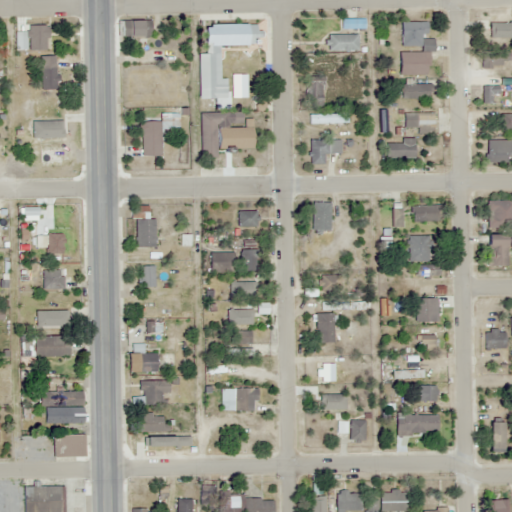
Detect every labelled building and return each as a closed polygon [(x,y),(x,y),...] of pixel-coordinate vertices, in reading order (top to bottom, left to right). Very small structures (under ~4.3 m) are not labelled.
[(501,19),(477,19),(477,34),(501,34),(501,19)] [(148,21),(120,21),(120,38),(148,38),(148,21)] [(425,22),(400,22),(400,47),(428,47),(428,40),(425,40),(425,22)] [(198,99),(226,98),(225,78),(219,78),(219,45),(257,45),(256,24),(203,24),(203,53),(197,53),(198,99)] [(27,51),(46,51),(46,26),(27,26),(27,51)] [(356,51),(356,35),(327,35),(327,51),(356,51)] [(479,51),(479,66),(509,66),(509,51),(479,51)] [(397,74),(427,74),(427,52),(397,52),(397,74)] [(54,56),(39,56),(39,89),(54,89),(54,56)] [(233,74),(233,97),(249,97),(249,74),(233,74)] [(307,105),(322,105),(322,76),(307,76),(307,105)] [(428,82),(400,82),(400,98),(428,98),(428,82)] [(493,88),(482,88),(482,103),(493,103),(493,88)] [(38,101),(38,145),(59,145),(59,101),(38,101)] [(442,107),(421,107),(421,111),(403,111),(403,129),(415,129),(415,134),(442,134),(442,107)] [(199,112),(200,158),(216,157),(215,148),(249,147),(249,125),(235,126),(234,112),(199,112)] [(159,127),(179,127),(179,113),(158,113),(158,121),(138,121),(138,156),(159,156),(159,127)] [(499,130),(511,129),(511,113),(499,114),(499,130)] [(346,123),(346,114),(307,114),(307,123),(346,123)] [(400,142),(384,142),(384,158),(412,158),(412,138),(400,138),(400,142)] [(308,140),(308,164),(323,164),(323,153),(339,153),(339,140),(308,140)] [(485,140),(485,162),(508,162),(508,140),(485,140)] [(486,226),(511,226),(511,200),(486,200),(486,226)] [(311,203),(311,231),(329,231),(329,203),(311,203)] [(411,205),(411,222),(436,222),(436,205),(411,205)] [(153,219),(147,219),(147,206),(132,206),(132,247),(153,247),(153,219)] [(376,228),(401,228),(401,208),(376,208),(376,228)] [(255,210),(236,210),(236,226),(255,226),(255,210)] [(505,234),(485,234),(485,266),(505,266),(505,234)] [(406,261),(428,261),(429,236),(406,235),(406,261)] [(240,272),(255,272),(255,248),(240,248),(240,272)] [(230,270),(230,252),(208,252),(208,270),(230,270)] [(153,266),(136,266),(136,288),(153,288),(153,266)] [(414,277),(437,277),(437,266),(414,266),(414,277)] [(41,269),(41,289),(62,289),(62,269),(41,269)] [(337,273),(312,273),(312,290),(337,290),(337,273)] [(230,298),(252,298),(252,281),(230,281),(230,298)] [(435,321),(435,299),(413,299),(413,321),(435,321)] [(238,304),(238,323),(259,323),(259,310),(266,310),(266,304),(257,304),(238,304)] [(70,308),(46,308),(46,331),(70,331),(70,308)] [(332,314),(314,314),(314,343),(332,343),(332,314)] [(161,322),(144,322),(144,332),(160,333),(161,322)] [(228,344),(249,344),(249,330),(228,330),(228,344)] [(504,349),(504,330),(482,330),(482,349),(504,349)] [(435,335),(417,335),(417,345),(435,345),(435,335)] [(19,336),(19,356),(68,356),(68,336),(19,336)] [(220,357),(250,357),(250,348),(220,348),(220,357)] [(126,353),(126,372),(155,372),(155,353),(126,353)] [(316,363),(316,381),(334,381),(334,363),(316,363)] [(138,381),(138,397),(131,397),(131,405),(164,405),(164,381),(138,381)] [(411,402),(435,402),(435,386),(411,386),(411,402)] [(230,388),(230,412),(254,412),(254,388),(230,388)] [(81,392),(38,392),(38,407),(43,407),(43,424),(81,424),(81,392)] [(345,410),(345,392),(318,392),(318,410),(345,410)] [(161,431),(161,414),(136,414),(136,431),(161,431)] [(435,433),(435,415),(394,414),(394,433),(435,433)] [(364,420),(347,420),(347,442),(364,442),(364,420)] [(501,450),(501,423),(486,423),(486,450),(501,450)] [(82,457),(82,435),(50,435),(50,457),(82,457)] [(137,445),(161,445),(161,435),(137,435),(137,445)] [(305,511),(323,511),(323,482),(305,482),(305,511)] [(60,511),(60,486),(21,487),(21,511),(60,511)] [(199,486),(199,510),(212,510),(212,486),(199,486)] [(343,511),(360,511),(360,491),(334,492),(334,511),(343,511)] [(377,511),(406,511),(406,491),(377,491),(377,511)] [(241,492),(217,492),(217,511),(271,511),(271,498),(241,498),(241,492)] [(175,511),(190,511),(190,498),(175,498),(175,511)] [(488,500),(487,511),(508,511),(508,499),(488,500)]
